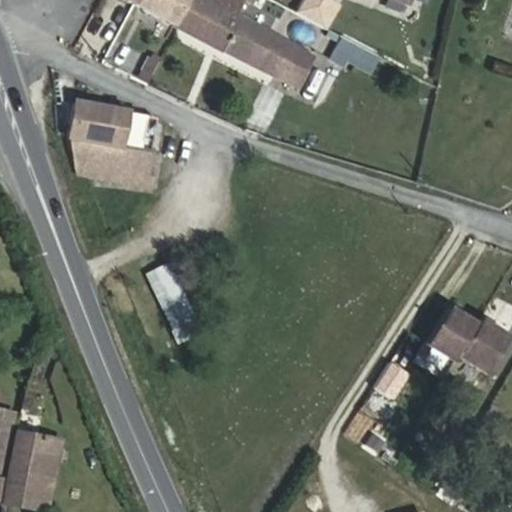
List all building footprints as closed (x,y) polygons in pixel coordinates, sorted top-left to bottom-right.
[(171,24),(183,0),(208,0),(234,13),(240,0),(131,0),(130,3),(171,24)] [(295,88),(311,56),(234,13),(208,0),(183,0),(171,24),(177,27),(222,52),(295,88)] [(371,69),(377,57),(354,44),(347,56),(371,69)] [(390,157),(417,162),(428,101),(401,97),(390,157)] [(119,146),(125,112),(71,102),(65,136),(119,146)] [(148,151),(154,117),(125,112),(119,146),(148,151)] [(143,175),(148,151),(119,146),(65,136),(73,174),(87,176),(149,189),(151,177),(143,175)] [(150,270),(177,325),(202,313),(176,257),(150,270)] [(454,356),(473,325),(445,307),(422,344),(450,362),(454,356)] [(482,374),(506,337),(477,319),(473,325),(454,356),(482,374)] [(34,391),(47,357),(36,353),(23,387),(34,391)] [(28,411),(34,391),(23,387),(19,401),(18,408),(28,411)] [(0,440),(5,442),(11,413),(0,410),(0,440)] [(54,467),(60,440),(13,431),(7,458),(54,467)] [(45,510),(54,467),(7,458),(0,493),(0,502),(5,503),(45,510)]
